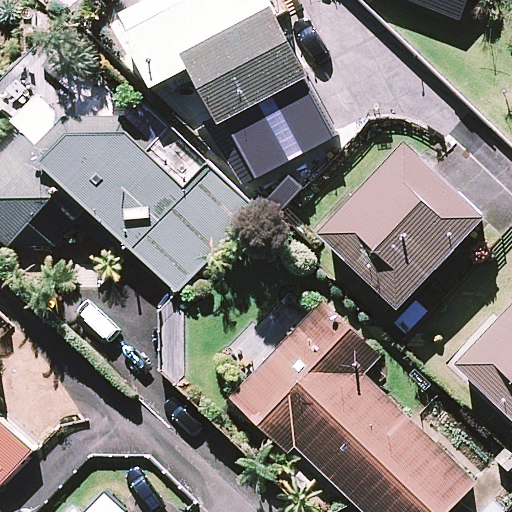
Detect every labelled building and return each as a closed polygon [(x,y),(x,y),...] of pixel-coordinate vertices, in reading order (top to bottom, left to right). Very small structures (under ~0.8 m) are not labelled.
[(297,0),(128,0),(150,58),(190,36),(223,93),(238,86),(268,142),(353,93),(297,0)] [(394,0),(460,27),(470,0),(394,0)] [(79,48),(0,138),(0,185),(22,209),(44,205),(55,215),(73,205),(123,243),(90,273),(160,351),(192,330),(194,268),(288,174),(222,115),(195,149),(79,48)] [(498,177),(423,101),(323,197),(408,280),(498,177)] [(392,312),(340,265),(247,365),(398,511),(433,511),(491,449),(373,336),(392,312)] [(511,281),(465,332),(511,372),(511,281)] [(51,338),(0,282),(0,468),(68,412),(19,369),(51,338)]
